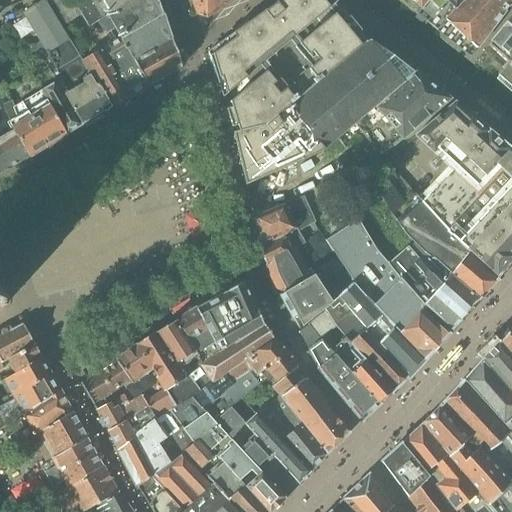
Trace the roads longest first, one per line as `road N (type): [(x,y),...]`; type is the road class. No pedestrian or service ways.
road 1 (residential): [(0,195),(197,78),(192,49)]
road 2 (residential): [(511,132),(346,0)]
